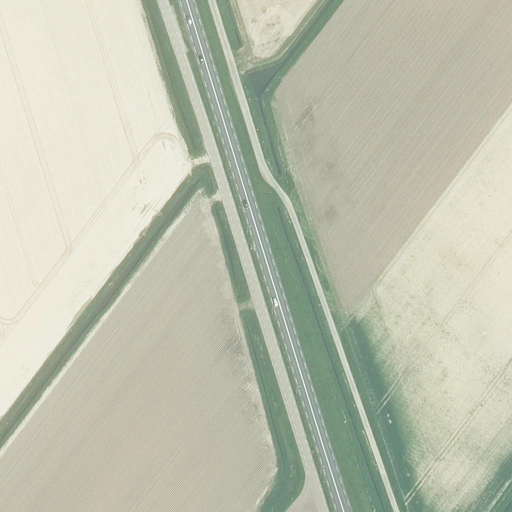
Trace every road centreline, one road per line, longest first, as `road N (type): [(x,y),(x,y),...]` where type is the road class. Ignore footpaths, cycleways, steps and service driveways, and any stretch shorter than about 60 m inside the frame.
road 1 (unclassified): [(396,511),(286,200),(259,158),(211,0)]
road 2 (unclassified): [(319,499),(163,0)]
road 3 (primary): [(186,0),(322,446)]
